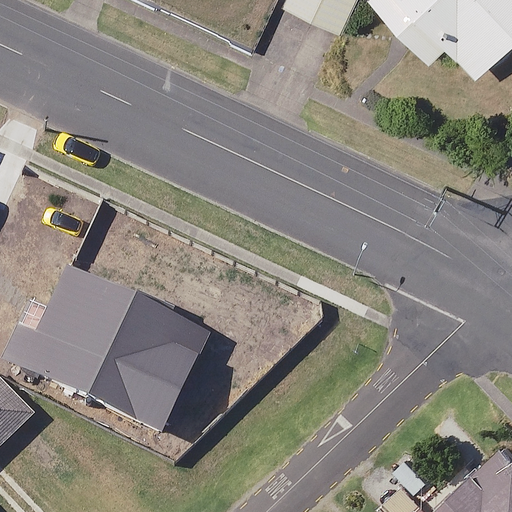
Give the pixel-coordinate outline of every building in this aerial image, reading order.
[(363,0),(290,0),(289,3),(348,31),(363,0)] [(511,0),(382,0),(436,59),(455,41),(485,73),(511,48),(511,0)] [(217,341),(75,276),(55,319),(32,308),(6,365),(171,441),(217,341)] [(0,455),(38,419),(17,396),(2,411),(0,408),(0,455)] [(511,511),(511,451),(507,447),(444,511),(511,511)]
